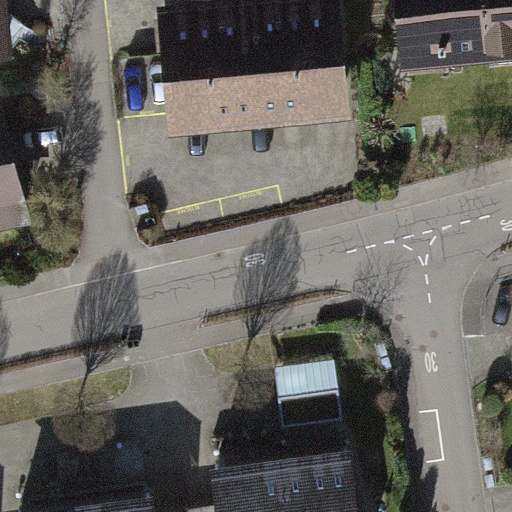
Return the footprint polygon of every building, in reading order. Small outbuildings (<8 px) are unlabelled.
[(0,0),(0,70),(17,68),(8,0),(0,0)] [(352,120),(341,0),(271,0),(160,10),(172,136),(352,120)] [(493,0),(398,0),(406,80),(500,71),(493,0)] [(511,0),(493,0),(500,71),(511,70),(511,0)] [(0,247),(35,238),(0,102),(0,247)] [(345,415),(339,358),(279,364),(285,421),(345,415)] [(285,457),(291,511),(358,511),(351,450),(285,457)] [(291,511),(285,457),(215,465),(220,510),(220,511),(291,511)] [(81,497),(82,511),(154,511),(152,489),(81,497)] [(82,511),(81,497),(8,505),(8,511),(82,511)]
